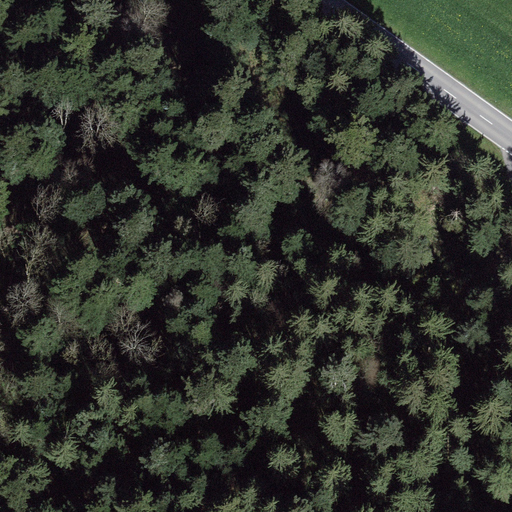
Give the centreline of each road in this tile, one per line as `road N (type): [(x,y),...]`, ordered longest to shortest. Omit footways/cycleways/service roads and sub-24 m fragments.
road 1 (track): [(508,511),(370,444),(236,398),(79,391),(0,398)]
road 2 (tertiary): [(511,138),(312,0)]
